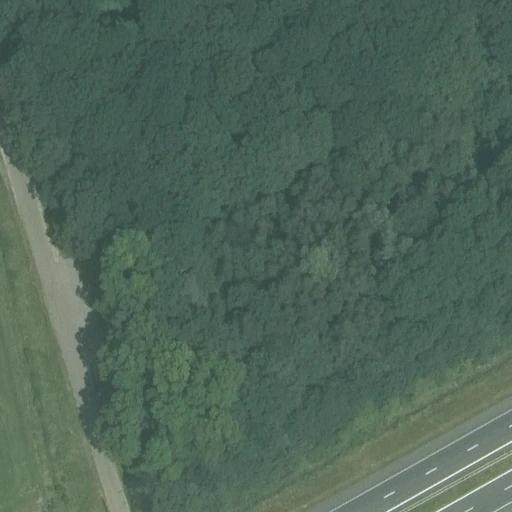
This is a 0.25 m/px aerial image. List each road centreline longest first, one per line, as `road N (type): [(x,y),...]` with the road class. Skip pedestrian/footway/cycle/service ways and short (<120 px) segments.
road 1 (unclassified): [(118,511),(0,117)]
road 2 (unclassified): [(0,72),(112,40),(206,0)]
road 3 (motorway): [(511,424),(354,511)]
